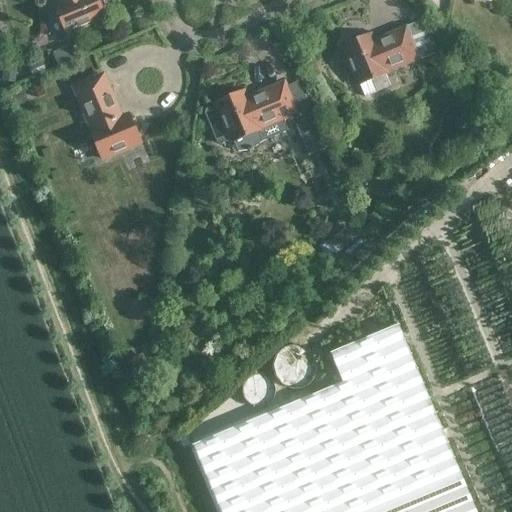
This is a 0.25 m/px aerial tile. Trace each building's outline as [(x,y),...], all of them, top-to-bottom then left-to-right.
[(66,34),(105,18),(102,12),(104,7),(103,2),(101,0),(53,0),(56,6),(54,6),(66,34)] [(385,72),(418,59),(405,29),(373,42),(370,35),(364,38),(359,36),(354,36),(350,39),(348,44),(342,47),(358,85),(386,74),(385,72)] [(102,160),(140,143),(138,137),(140,132),(139,127),(136,124),(131,121),(129,115),(121,118),(103,75),(73,88),(91,131),(90,132),(102,160)] [(253,149),(262,142),(286,132),(287,129),(283,119),(296,114),(284,84),(246,99),(243,92),(237,94),(232,93),(227,93),(223,96),(221,101),(215,104),(216,105),(206,110),(204,114),(216,143),(220,145),(231,141),(231,142),(233,142),(237,152),(249,151),(249,152),(253,150),(253,149)] [(192,446),(220,511),(476,511),(398,325),(330,353),(342,383),(192,446)] [(273,369),(274,376),(278,382),(284,387),(291,389),(297,389),(304,387),(309,383),(313,377),(315,371),(315,364),(313,358),(309,352),(304,348),(297,346),(289,347),(282,350),(277,355),(273,361),(273,369)] [(243,403),(247,407),(252,409),(257,410),(263,410),(269,407),(273,402),(275,397),(275,391),(274,385),(270,380),(265,377),(259,375),(254,376),(248,378),(244,382),(242,387),(240,392),(241,398),(243,403)]
